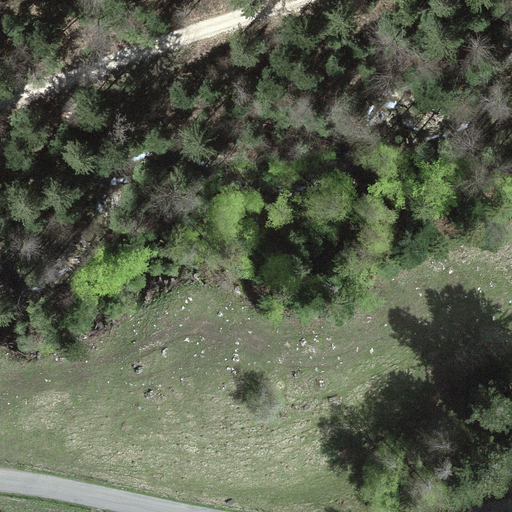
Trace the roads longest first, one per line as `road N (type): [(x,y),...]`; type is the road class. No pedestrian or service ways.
road 1 (track): [(0,99),(296,0)]
road 2 (tertiary): [(172,511),(0,479)]
